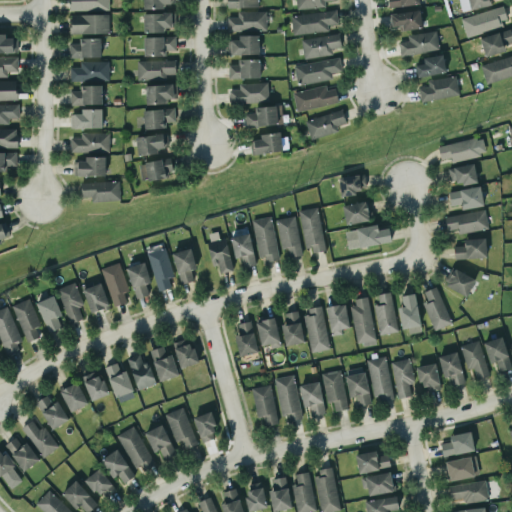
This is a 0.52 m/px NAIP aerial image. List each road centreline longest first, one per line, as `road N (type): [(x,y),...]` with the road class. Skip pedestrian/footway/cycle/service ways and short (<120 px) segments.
road 1 (residential): [(0,396),(36,367),(208,303),(422,257)]
road 2 (residential): [(142,511),(170,490),(246,456),(412,423),(511,392)]
road 3 (residential): [(42,201),(42,0)]
road 4 (residential): [(208,303),(246,456)]
road 5 (residential): [(203,0),(212,146)]
